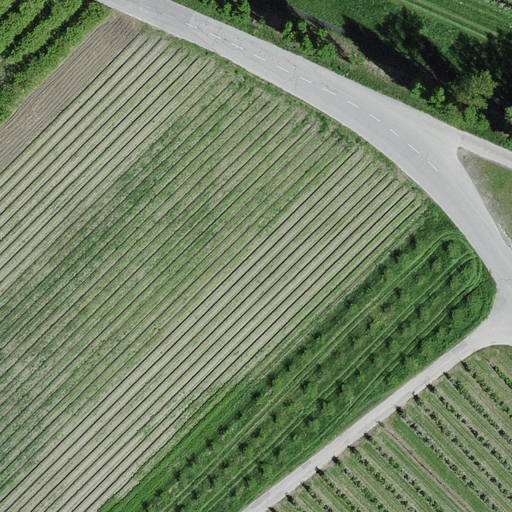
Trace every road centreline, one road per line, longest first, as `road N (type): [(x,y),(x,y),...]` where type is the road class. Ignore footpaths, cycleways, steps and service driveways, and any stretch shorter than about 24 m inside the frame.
road 1 (unclassified): [(511,277),(456,192),(410,144),(354,104),(204,30)]
road 2 (unclassified): [(511,160),(204,30)]
road 3 (unclassified): [(253,511),(511,314)]
